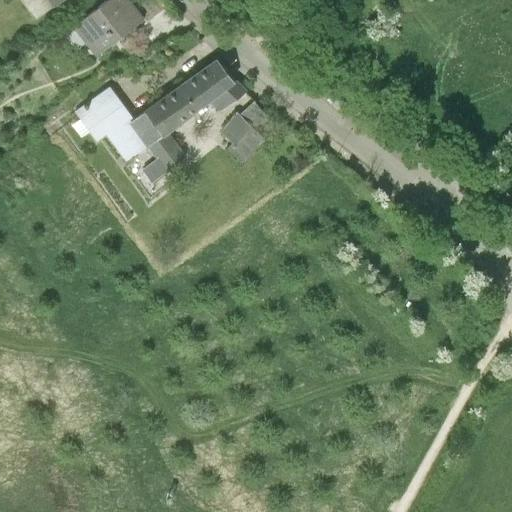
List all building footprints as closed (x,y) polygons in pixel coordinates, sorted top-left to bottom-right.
[(22,0),(36,18),(53,5),(49,0),(22,0)] [(129,0),(105,0),(77,21),(99,49),(142,17),(129,0)] [(151,145),(159,157),(168,169),(186,157),(169,133),(214,101),(233,87),(214,61),(132,119),(151,145)] [(221,110),(237,102),(246,91),(237,83),(233,87),(214,101),(221,110)] [(127,161),(151,145),(132,119),(110,88),(76,112),(97,142),(108,134),(127,161)] [(241,117),(255,130),(268,117),(254,103),(241,117)] [(239,115),(225,134),(237,144),(231,151),(243,164),(266,141),(255,130),(241,117),(239,115)] [(152,181),(168,169),(159,157),(143,169),(152,181)]
